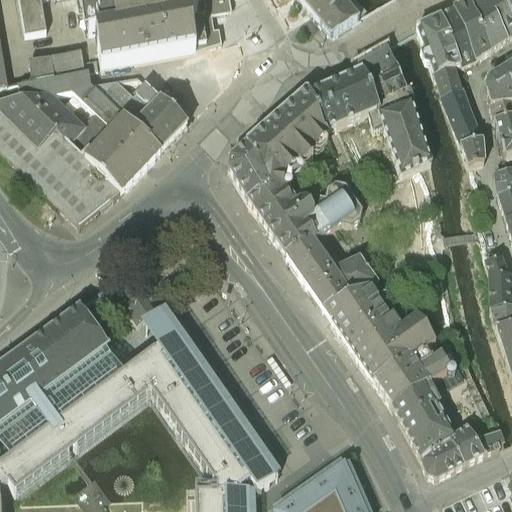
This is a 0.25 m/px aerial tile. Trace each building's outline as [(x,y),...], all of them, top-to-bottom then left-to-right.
[(17,0),(23,38),(45,35),(38,0),(17,0)] [(90,0),(101,57),(98,58),(101,73),(134,67),(135,69),(209,54),(222,52),(221,47),(217,48),(212,23),(226,21),(223,3),(218,4),(216,0),(90,0)] [(363,17),(347,0),(292,0),(327,41),(333,43),(358,28),(355,24),(363,17)] [(487,0),(485,1),(484,6),(471,14),(470,15),(492,56),(506,46),(511,40),(511,21),(500,0),(487,0)] [(511,0),(500,0),(511,21),(511,0)] [(467,8),(453,16),(475,67),(492,56),(470,15),(471,14),(467,8)] [(453,16),(438,24),(459,73),(460,73),(461,74),(475,67),(453,16)] [(459,73),(438,24),(416,35),(417,38),(432,80),(452,74),(453,75),(459,73)] [(230,88),(243,58),(239,45),(222,52),(209,54),(221,96),(230,88)] [(406,95),(386,54),(357,71),(360,79),(359,80),(373,112),(374,112),(377,121),(411,108),(406,95)] [(80,55),(28,64),(32,87),(84,78),(84,76),(82,66),(80,55)] [(96,63),(82,66),(84,76),(98,74),(96,63)] [(32,87),(17,89),(20,103),(48,99),(70,94),(89,91),(116,87),(137,84),(135,69),(84,78),(32,87)] [(511,70),(487,88),(486,88),(484,95),(489,113),(511,109),(511,70)] [(452,74),(432,80),(441,104),(461,97),(453,75),(452,74)] [(316,99),(308,102),(325,140),(333,137),(336,136),(339,142),(343,144),(357,138),(359,145),(383,136),(377,121),(374,112),(373,112),(359,80),(316,99)] [(132,103),(116,87),(89,91),(123,125),(132,133),(160,105),(145,91),(132,103)] [(96,119),(83,133),(84,134),(69,151),(84,166),(123,125),(89,91),(70,94),(96,119)] [(70,94),(48,99),(83,133),(96,119),(70,94)] [(461,97),(441,104),(450,128),(470,120),(462,97),(461,97)] [(20,103),(0,107),(0,117),(39,155),(55,138),(69,151),(84,134),(83,133),(48,99),(20,103)] [(306,99),(248,150),(267,197),(281,198),(283,184),(298,170),(303,171),(313,163),(313,157),(328,144),(325,140),(308,102),(306,99)] [(187,132),(160,105),(132,133),(159,159),(160,160),(187,132)] [(411,108),(377,121),(383,136),(393,164),(400,183),(430,168),(411,108)] [(511,109),(489,113),(493,130),(511,125),(511,109)] [(69,151),(55,138),(39,155),(0,117),(0,156),(79,233),(120,201),(69,151)] [(470,120),(450,128),(460,155),(481,147),(470,120)] [(132,133),(123,125),(84,166),(120,201),(159,159),(132,133)] [(511,125),(493,130),(502,165),(511,163),(511,125)] [(481,147),(460,155),(468,174),(483,169),(481,147)] [(248,150),(229,167),(227,176),(246,207),(254,202),(267,197),(248,150)] [(400,183),(393,164),(357,182),(365,200),(400,183)] [(511,177),(494,179),(497,201),(497,203),(511,198),(511,177)] [(293,215),(281,198),(267,197),(286,241),(274,247),(285,263),(312,249),(313,250),(321,244),(336,234),(341,230),(351,232),(359,226),(361,217),(345,193),(344,194),(335,192),(327,198),(326,205),(320,200),(305,211),(300,210),(293,215)] [(286,241),(267,197),(254,202),(246,207),(274,247),(286,241)] [(511,198),(497,203),(504,226),(511,224),(511,198)] [(338,267),(321,244),(313,250),(329,274),(338,267)] [(313,250),(312,249),(285,263),(292,274),(302,288),(315,307),(323,318),(342,307),(348,304),(332,279),(332,278),(329,274),(313,250)] [(506,281),(500,265),(484,269),(489,282),(489,316),(510,314),(510,313),(509,281),(506,281)] [(360,266),(332,279),(348,304),(368,295),(378,291),(360,266)] [(131,278),(111,293),(138,332),(158,317),(131,278)] [(399,336),(380,307),(377,308),(372,301),(368,295),(348,304),(342,307),(323,318),(327,324),(372,389),(434,348),(433,347),(431,348),(424,337),(425,336),(416,324),(399,336)] [(510,314),(489,316),(491,325),(495,333),(511,331),(511,312),(510,313),(510,314)] [(0,511),(248,511),(248,499),(240,499),(240,497),(250,490),(257,499),(276,486),(160,320),(140,335),(155,358),(123,381),(104,357),(107,355),(79,316),(0,373),(0,452),(9,465),(0,471),(0,511)] [(511,331),(495,333),(504,360),(511,387),(511,331)] [(434,348),(372,389),(391,415),(420,467),(450,447),(455,444),(445,426),(443,427),(435,413),(439,410),(429,392),(451,379),(440,361),(441,361),(435,350),(434,348)] [(484,462),(474,447),(467,436),(455,444),(450,447),(465,472),(484,462)] [(474,447),(484,462),(499,456),(497,451),(503,449),(498,437),(474,447)] [(450,447),(420,467),(421,469),(426,483),(435,487),(465,472),(450,447)] [(362,511),(344,470),(284,511),(362,511)]
